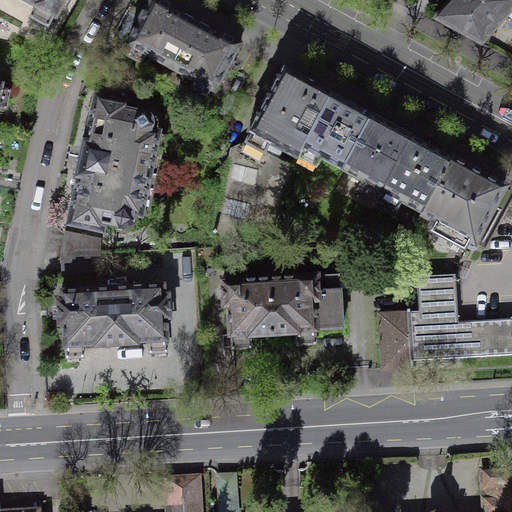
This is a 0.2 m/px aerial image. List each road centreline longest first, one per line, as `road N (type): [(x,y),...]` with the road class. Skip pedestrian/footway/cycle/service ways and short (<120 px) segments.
road 1 (primary): [(21,443),(511,414)]
road 2 (residential): [(101,0),(54,87),(15,267),(21,443)]
road 3 (tertiary): [(280,0),(511,126)]
